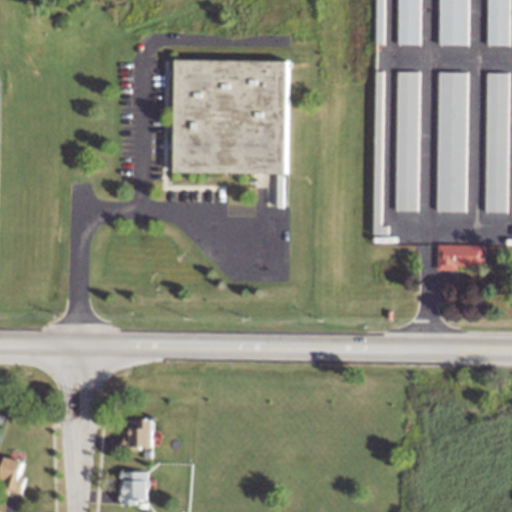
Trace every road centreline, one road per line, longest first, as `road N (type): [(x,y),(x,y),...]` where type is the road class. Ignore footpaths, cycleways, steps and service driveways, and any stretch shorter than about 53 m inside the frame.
road 1 (primary): [(0,341),(511,348)]
road 2 (residential): [(81,342),(76,511)]
